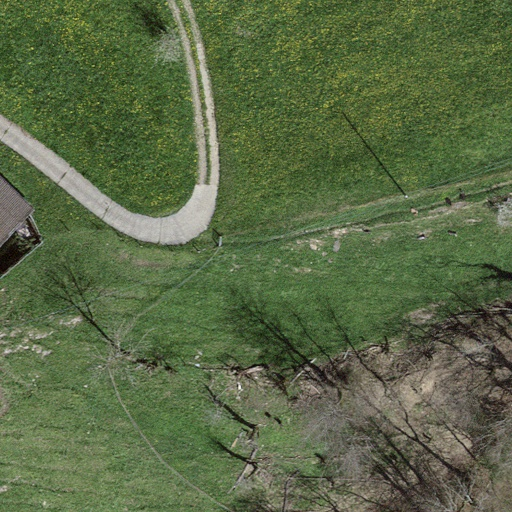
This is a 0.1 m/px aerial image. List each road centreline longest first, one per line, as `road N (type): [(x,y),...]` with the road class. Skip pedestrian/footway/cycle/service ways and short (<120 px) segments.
road 1 (track): [(0,112),(91,193),(149,232),(193,217)]
road 2 (track): [(193,217),(209,178),(190,0)]
